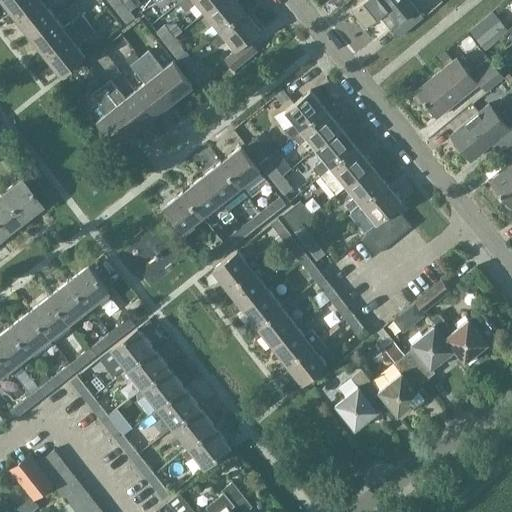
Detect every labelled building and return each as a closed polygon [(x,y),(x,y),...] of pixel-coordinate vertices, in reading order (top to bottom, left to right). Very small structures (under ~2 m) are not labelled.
[(2,0),(17,18),(40,0),(2,0)] [(32,37),(56,18),(48,8),(58,0),(40,0),(17,18),(32,37)] [(221,0),(183,0),(180,3),(186,10),(197,1),(206,13),(221,0)] [(221,32),(246,11),(237,0),(221,0),(206,13),(221,31),(221,32)] [(423,18),(422,17),(408,0),(366,0),(352,11),(365,27),(387,9),(397,21),(390,27),(399,38),(423,18)] [(128,24),(135,17),(126,5),(118,11),(128,24)] [(249,40),(262,30),(246,11),(221,32),(221,31),(209,40),(216,49),(227,40),(235,49),(224,58),(235,71),(258,51),(249,40)] [(47,56),(89,22),(82,13),(64,28),(56,18),(32,37),(47,56)] [(499,19),(476,38),(485,49),(509,30),(508,29),(499,19)] [(61,75),(86,56),(78,46),(97,32),(89,22),(47,56),(61,75)] [(156,31),(166,44),(173,38),(183,30),(177,23),(169,29),(165,24),(156,31)] [(173,38),(166,44),(179,59),(186,54),(173,38)] [(456,58),(454,60),(444,50),(436,57),(444,67),(416,91),(436,117),(477,84),(456,58)] [(135,51),(126,58),(131,65),(146,84),(136,92),(155,116),(174,101),(141,58),(140,58),(135,51)] [(193,86),(174,62),(164,69),(150,51),(141,58),(174,101),(193,86)] [(204,77),(196,66),(186,54),(179,60),(197,83),(204,77)] [(503,77),(493,64),(488,57),(476,67),(481,74),(476,78),(486,90),(503,77)] [(103,87),(97,79),(87,86),(109,113),(98,121),(116,146),(136,130),(103,87)] [(155,116),(136,92),(126,99),(112,80),(103,87),(136,130),(155,116)] [(294,136),(326,109),(311,91),(286,111),(294,120),(283,128),(291,138),(294,136)] [(500,152),(511,141),(511,122),(509,125),(491,104),(451,134),(470,158),(491,141),(500,152)] [(317,148),(342,128),(326,109),(294,136),(300,143),(308,137),(317,148)] [(321,176),(357,147),(342,128),(317,148),(325,158),(313,167),(321,176)] [(271,161),(267,156),(274,151),(261,134),(246,145),(263,167),(271,161)] [(348,186),(372,166),(357,147),(321,176),(335,195),(347,185),(348,186)] [(511,147),(508,151),(511,155),(511,163),(492,180),(501,192),(499,193),(511,207),(511,205),(511,147)] [(241,187),(260,172),(242,148),(223,163),(241,187)] [(275,181),(282,175),(271,161),(263,167),(275,181)] [(222,202),(241,187),(223,163),(203,178),(222,202)] [(363,204),(388,184),(372,166),(348,186),(355,195),(345,204),(352,212),(353,212),(362,203),(363,204)] [(282,175),(275,181),(285,195),(293,189),(282,175)] [(203,217),(222,202),(203,178),(184,193),(203,217)] [(21,220),(40,205),(21,180),(1,195),(21,220)] [(379,223),(388,216),(397,208),(403,203),(388,184),(363,204),(368,210),(378,223),(379,223)] [(184,232),(203,217),(184,193),(165,208),(184,232)] [(0,234),(1,236),(21,220),(1,195),(0,195),(0,234)] [(260,210),(266,219),(286,203),(280,195),(260,210)] [(305,225),(304,224),(314,217),(301,199),(282,214),(287,220),(297,232),(305,225)] [(362,203),(353,212),(358,218),(368,210),(363,204),(362,203)] [(402,234),(412,226),(397,208),(388,216),(402,234)] [(242,224),(242,225),(248,233),(266,219),(260,210),(242,224)] [(287,243),(294,237),(278,216),(271,222),(287,243)] [(393,241),(402,234),(388,216),(379,223),(393,241)] [(393,241),(379,223),(378,223),(370,230),(385,248),(393,241)] [(248,233),(242,225),(222,241),(228,249),(248,233)] [(316,240),(305,225),(297,232),(308,247),(316,240)] [(376,255),(385,248),(370,230),(361,237),(376,255)] [(301,262),(309,256),(294,237),(287,243),(301,262)] [(327,253),(316,240),(308,247),(318,260),(327,253)] [(210,263),(228,249),(222,241),(203,255),(210,263)] [(254,256),(247,261),(238,250),(213,270),(228,289),(261,263),(254,256)] [(316,281),(324,275),(309,256),(301,262),(316,281)] [(268,288),(259,277),(267,271),(261,263),(228,289),(243,308),(268,288)] [(89,266),(69,282),(89,307),(109,292),(89,266)] [(331,300),(339,294),(324,275),(316,281),(331,300)] [(425,310),(450,290),(442,281),(418,301),(425,310)] [(69,323),(89,307),(69,282),(49,297),(69,323)] [(258,327),(283,307),(268,288),(243,308),(258,327)] [(346,319),(354,313),(339,294),(331,300),(346,319)] [(49,338),(69,323),(49,297),(29,313),(49,338)] [(423,314),(414,303),(405,311),(414,322),(423,314)] [(273,346),(298,326),(283,307),(258,327),(273,346)] [(489,344),(488,342),(500,334),(482,310),(469,319),(469,318),(446,336),(456,349),(455,350),(465,362),(489,344)] [(29,354),(49,338),(29,313),(10,328),(29,354)] [(354,313),(346,319),(360,338),(368,332),(354,313)] [(438,314),(432,319),(436,324),(442,331),(448,326),(438,314)] [(115,340),(135,325),(129,317),(109,333),(115,340)] [(456,349),(446,336),(442,331),(436,324),(411,344),(414,347),(405,354),(425,380),(435,372),(432,368),(455,350),(456,349)] [(304,335),(298,326),(273,346),(288,365),(321,339),(320,337),(313,328),(304,335)] [(19,362),(29,354),(10,328),(0,335),(0,356),(10,369),(11,368),(16,374),(24,368),(19,362)] [(122,373),(153,349),(138,329),(112,349),(127,368),(121,373),(122,373)] [(95,356),(115,340),(109,333),(89,348),(95,356)] [(327,364),(320,354),(328,347),(321,339),(288,365),(303,384),(327,364)] [(425,380),(405,354),(394,340),(384,348),(395,362),(394,363),(401,372),(378,390),(382,394),(389,403),(388,404),(398,416),(422,397),(415,388),(425,380)] [(75,371),(95,356),(89,348),(69,364),(75,371)] [(359,348),(351,355),(358,364),(363,360),(364,354),(359,348)] [(143,388),(169,368),(153,349),(122,373),(128,381),(134,377),(143,388)] [(0,376),(10,369),(0,356),(0,376)] [(55,387),(75,371),(69,364),(49,379),(55,387)] [(152,413),(184,388),(169,368),(143,388),(157,407),(151,412),(152,413)] [(382,394),(378,390),(362,369),(352,377),(358,386),(335,404),(355,430),(379,410),(372,402),(382,394)] [(86,401),(93,396),(77,376),(70,382),(86,401)] [(35,402),(55,387),(49,379),(29,395),(35,402)] [(173,428),(199,407),(184,388),(152,413),(158,421),(164,416),(173,428)] [(16,417),(35,402),(29,395),(10,410),(16,417)] [(101,421),(108,415),(93,396),(86,401),(101,421)] [(183,452),(215,427),(199,407),(173,428),(188,447),(182,451),(183,452)] [(135,445),(157,426),(145,412),(123,431),(135,445)] [(117,440),(124,435),(108,415),(101,421),(117,440)] [(204,467),(230,446),(215,427),(183,452),(189,459),(194,454),(204,467)] [(132,460),(139,454),(124,435),(117,440),(132,460)] [(43,473),(61,459),(54,450),(36,464),(41,470),(43,473)] [(26,453),(13,462),(21,474),(34,465),(26,453)] [(147,479),(154,474),(139,454),(132,460),(147,479)] [(50,482),(68,468),(61,459),(43,473),(50,482)] [(57,490),(75,476),(68,468),(50,482),(52,485),(53,484),(54,485),(57,490)] [(41,470),(31,478),(43,493),(54,485),(53,484),(52,485),(50,482),(43,473),(41,470)] [(163,499),(170,494),(154,474),(147,479),(163,499)] [(64,499),(82,485),(75,476),(57,490),(64,499)] [(245,511),(252,507),(238,490),(232,481),(221,489),(224,493),(206,507),(209,511),(245,511)] [(71,507),(89,494),(82,485),(64,499),(67,502),(71,507)] [(193,511),(178,493),(167,502),(175,511),(193,511)] [(71,507),(74,511),(83,511),(95,502),(89,494),(71,507)] [(22,504),(27,511),(28,511),(39,505),(35,500),(32,496),(22,504)] [(101,511),(102,511),(95,502),(83,511),(101,511)]
